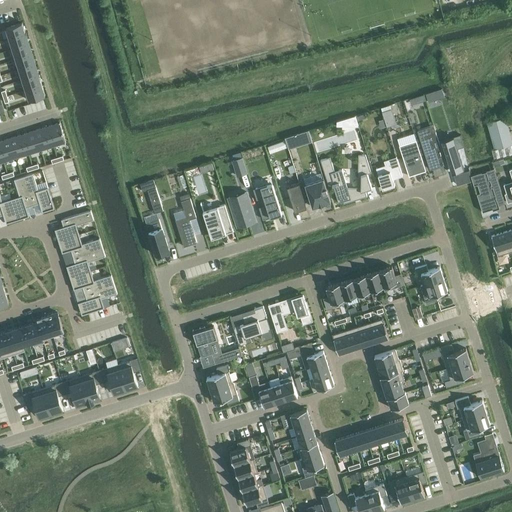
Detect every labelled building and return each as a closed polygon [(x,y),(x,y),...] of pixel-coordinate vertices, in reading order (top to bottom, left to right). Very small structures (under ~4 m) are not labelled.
[(22,22),(6,27),(9,38),(25,33),(22,22)] [(25,33),(9,38),(12,48),(29,43),(25,33)] [(29,43),(12,48),(16,59),(32,54),(29,43)] [(32,54),(16,59),(19,69),(35,64),(32,54)] [(35,64),(19,69),(22,80),(39,74),(38,74),(35,64)] [(39,74),(22,80),(26,90),(42,85),(38,75),(39,74)] [(42,85),(26,90),(29,100),(45,95),(42,85)] [(392,108),(382,111),(384,118),(387,126),(387,127),(391,125),(396,124),(392,108)] [(350,117),(350,125),(358,125),(355,115),(350,117)] [(511,140),(506,117),(487,121),(494,148),(492,149),(494,158),(511,153),(511,149),(511,144),(511,140)] [(60,122),(47,126),(53,146),(66,142),(60,122)] [(47,126),(34,130),(41,150),(53,146),(47,126)] [(34,130),(22,134),(28,154),(41,150),(34,130)] [(308,130),(285,137),(285,140),(288,147),(311,139),(308,130)] [(436,132),(419,137),(421,141),(430,169),(446,164),(436,132)] [(22,134),(10,138),(16,158),(28,154),(22,134)] [(460,135),(441,140),(449,164),(451,173),(452,173),(456,171),(464,169),(457,148),(463,146),(460,135)] [(10,138),(0,140),(0,150),(4,162),(16,158),(10,138)] [(285,140),(268,146),(270,152),(288,147),(285,140)] [(409,176),(426,171),(416,140),(399,145),(409,176)] [(307,154),(305,155),(308,162),(317,159),(315,151),(307,154)] [(330,157),(320,160),(329,186),(332,185),(333,186),(338,202),(343,201),(344,203),(354,199),(354,197),(359,196),(359,195),(362,194),(362,196),(363,197),(367,195),(365,191),(365,190),(372,188),(367,174),(371,172),(365,154),(362,154),(358,154),(358,165),(357,187),(347,187),(345,182),(346,182),(344,176),(341,169),(334,171),(330,157)] [(234,160),(232,160),(237,176),(247,173),(242,157),(238,159),(234,160)] [(385,165),(376,168),(382,188),(395,185),(393,179),(402,176),(396,157),(384,161),(385,165)] [(468,170),(463,172),(466,182),(472,181),(468,170)] [(481,172),(471,175),(474,185),(477,184),(478,185),(480,192),(477,194),(482,212),(490,209),(492,209),(493,210),(500,208),(499,205),(497,199),(496,200),(495,197),(496,197),(493,186),(491,187),(490,185),(492,185),(490,179),(489,179),(486,171),(482,173),(481,172)] [(33,173),(24,176),(33,205),(40,203),(42,211),(54,208),(48,187),(47,187),(38,190),(33,173)] [(329,197),(322,174),(304,180),(311,203),(329,197)] [(19,196),(11,199),(18,219),(29,216),(26,207),(33,205),(24,176),(14,179),(19,196)] [(153,179),(147,181),(149,189),(156,187),(153,179)] [(257,187),(253,189),(256,199),(264,197),(266,205),(259,207),(263,219),(263,218),(264,218),(265,218),(265,219),(271,217),(282,214),(282,213),(276,195),(275,196),(273,191),(274,190),(273,185),(272,183),(269,184),(257,188),(257,187)] [(299,183),(287,187),(295,211),(307,208),(299,183)] [(149,189),(148,189),(155,212),(163,210),(156,187),(149,189)] [(238,200),(230,203),(237,226),(248,223),(256,220),(255,218),(246,192),(237,195),(238,200)] [(186,216),(175,220),(184,246),(197,242),(190,219),(196,217),(190,198),(189,193),(180,196),(181,201),(186,216)] [(0,195),(0,215),(3,214),(6,223),(18,219),(11,199),(2,201),(0,195)] [(225,204),(203,211),(212,238),(226,233),(225,230),(231,228),(232,231),(233,231),(225,204)] [(63,226),(55,229),(58,241),(79,234),(76,225),(94,219),(91,210),(89,210),(79,213),(61,219),(63,226)] [(159,219),(146,223),(156,255),(169,251),(159,219)] [(498,256),(510,252),(504,232),(491,236),(498,256)] [(79,234),(58,241),(62,252),(71,250),(73,256),(102,247),(100,238),(82,243),(79,234)] [(73,263),(66,265),(70,277),(91,271),(88,261),(105,256),(102,247),(73,256),(75,263),(73,263)] [(444,278),(440,266),(428,270),(426,264),(415,268),(417,274),(419,273),(422,284),(420,285),(420,286),(444,278)] [(404,283),(401,273),(395,275),(392,266),(378,270),(385,290),(404,283)] [(385,290),(378,270),(365,274),(370,290),(383,286),(384,290),(385,290)] [(91,271),(70,277),(74,289),(82,286),(85,293),(114,283),(111,274),(94,280),(91,271)] [(370,290),(365,274),(352,279),(357,294),(370,290)] [(447,290),(444,278),(420,286),(426,304),(437,300),(436,294),(447,290)] [(357,294),(352,279),(339,283),(346,302),(345,298),(357,294)] [(87,299),(78,302),(82,314),(104,307),(101,298),(117,293),(114,283),(85,293),(87,299)] [(346,302),(339,283),(326,287),(329,296),(323,298),(327,309),(333,307),(332,306),(346,302)] [(5,292),(0,293),(0,305),(8,302),(5,292)] [(272,314),(271,314),(277,332),(286,329),(284,324),(285,323),(282,314),(295,310),(297,316),(300,315),(301,318),(310,315),(311,315),(307,301),(305,301),(302,295),(280,302),(282,311),(272,314)] [(271,330),(263,306),(254,309),(255,311),(242,315),(244,322),(233,326),(239,345),(247,342),(244,335),(260,330),(261,333),(271,330)] [(412,309),(415,318),(422,316),(419,306),(412,309)] [(57,312),(47,315),(53,336),(64,333),(57,312)] [(47,315),(36,319),(37,321),(43,339),(53,336),(47,315)] [(382,318),(370,322),(376,342),(389,338),(382,318)] [(37,321),(27,325),(32,342),(33,346),(44,342),(43,339),(37,321)] [(376,342),(370,322),(357,326),(363,346),(376,342)] [(27,325),(17,328),(22,345),(23,345),(32,342),(27,325)] [(205,326),(193,330),(196,339),(197,339),(199,343),(203,356),(212,353),(213,353),(210,344),(218,341),(213,325),(205,328),(205,326)] [(345,330),(351,350),(363,346),(357,326),(345,330)] [(17,328),(7,331),(14,354),(25,351),(23,345),(22,345),(17,328)] [(332,334),(338,354),(351,350),(345,330),(332,334)] [(7,331),(0,333),(0,345),(4,357),(14,354),(7,331)] [(291,342),(281,345),(281,346),(283,352),(287,351),(291,350),(294,349),(291,342)] [(440,347),(446,367),(470,360),(466,348),(454,352),(451,343),(440,347)] [(306,368),(327,362),(323,351),(314,354),(311,344),(299,347),(306,368)] [(214,355),(212,355),(215,363),(242,355),(239,347),(222,352),(214,355)] [(374,356),(378,366),(400,359),(399,359),(395,349),(374,356)] [(428,351),(422,353),(425,360),(431,358),(428,351)] [(130,360),(118,364),(126,389),(138,385),(134,372),(141,369),(137,357),(130,359),(130,360)] [(403,370),(400,359),(378,366),(381,376),(380,376),(380,377),(403,370)] [(473,372),(470,360),(446,367),(450,379),(444,381),(446,387),(464,382),(462,376),(473,372)] [(330,372),(327,362),(306,368),(306,369),(311,367),(314,377),(309,378),(309,379),(330,372)] [(107,367),(99,369),(103,381),(110,379),(114,393),(126,389),(118,364),(107,368),(107,367)] [(230,370),(228,364),(216,368),(218,374),(207,377),(210,389),(233,382),(233,381),(232,382),(229,371),(230,370)] [(36,366),(29,368),(31,375),(38,373),(36,366)] [(92,372),(80,376),(88,401),(89,403),(95,401),(94,399),(100,397),(96,384),(103,381),(99,369),(92,371),(92,372)] [(403,370),(380,377),(383,387),(404,381),(401,371),(403,370)] [(334,384),(330,372),(309,379),(313,390),(321,388),(322,389),(327,387),(326,386),(334,384)] [(275,403),(269,382),(259,385),(256,374),(249,376),(252,387),(251,387),(255,399),(261,397),(264,406),(275,403)] [(69,379),(62,381),(65,393),(72,391),(77,405),(88,401),(80,376),(69,380),(69,379)] [(291,376),(280,379),(286,399),(298,395),(291,376)] [(286,399),(280,379),(281,383),(270,386),(269,382),(275,403),(286,399)] [(55,384),(43,388),(51,413),(63,409),(59,396),(65,393),(62,381),(54,383),(55,384)] [(405,381),(404,381),(383,387),(387,397),(406,391),(405,391),(404,391),(401,382),(405,381)] [(239,400),(233,382),(210,389),(214,401),(226,398),(228,404),(239,400)] [(431,395),(428,384),(422,386),(425,397),(431,395)] [(32,391),(23,393),(27,406),(35,403),(39,417),(51,413),(43,388),(32,391)] [(409,402),(406,391),(387,397),(387,398),(388,398),(391,408),(409,402)] [(462,398),(455,400),(455,402),(457,408),(459,407),(463,419),(467,418),(471,417),(486,412),(485,407),(482,400),(477,402),(474,403),(471,404),(468,396),(464,397),(462,398)] [(288,414),(292,426),(310,420),(307,409),(288,414)] [(467,418),(463,419),(466,430),(463,431),(466,438),(469,437),(480,433),(483,433),(481,427),(484,426),(487,425),(490,424),(486,412),(471,417),(467,418)] [(403,417),(393,420),(398,436),(408,433),(403,417)] [(314,431),(310,420),(292,426),(294,426),(297,436),(314,431)] [(398,436),(393,420),(384,424),(388,439),(398,436)] [(374,427),(379,442),(388,439),(384,424),(374,427)] [(369,445),(379,442),(374,427),(364,430),(369,445)] [(369,445),(364,430),(354,433),(359,448),(369,445)] [(317,442),(314,431),(297,436),(301,447),(298,447),(298,448),(317,442)] [(344,436),(349,451),(359,448),(354,433),(344,436)] [(339,455),(349,451),(344,436),(334,439),(339,455)] [(483,460),(475,462),(480,477),(504,469),(499,456),(494,457),(490,446),(488,447),(486,438),(476,441),(483,460)] [(239,448),(230,451),(234,464),(241,462),(249,460),(253,458),(255,458),(250,445),(249,439),(239,442),(237,442),(239,448)] [(321,453),(317,442),(298,448),(302,458),(321,453)] [(324,464),(321,453),(302,458),(302,459),(304,458),(308,469),(303,470),(305,477),(317,473),(315,467),(324,464)] [(241,462),(234,464),(238,477),(244,476),(253,473),(257,471),(253,458),(249,460),(241,462)] [(289,462),(280,465),(283,474),(292,471),(289,462)] [(424,470),(406,476),(413,498),(425,494),(421,484),(427,482),(424,470)] [(244,476),(238,477),(242,490),(248,489),(263,484),(261,479),(256,480),(253,473),(244,476)] [(413,498),(406,476),(388,482),(392,493),(397,491),(401,502),(413,498)] [(288,484),(292,497),(313,490),(309,477),(288,484)] [(383,483),(365,489),(373,511),(385,507),(381,496),(387,495),(383,483)] [(258,486),(242,491),(247,504),(256,501),(258,507),(269,503),(263,484),(258,486)] [(369,511),(373,511),(365,489),(366,494),(356,497),(354,492),(348,494),(351,506),(357,504),(359,511),(369,511)] [(333,491),(322,495),(327,511),(333,511),(339,510),(333,491)] [(284,511),(281,502),(259,509),(259,511),(284,511)] [(325,511),(322,503),(307,508),(307,511),(325,511)]
